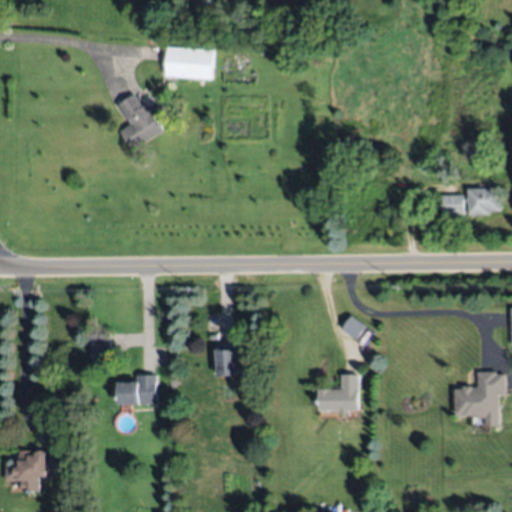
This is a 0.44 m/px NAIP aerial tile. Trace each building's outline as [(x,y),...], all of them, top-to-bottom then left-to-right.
[(202,0),(202,8),(192,7),(192,0),(202,0)] [(168,46),(214,49),(212,79),(166,76),(168,46)] [(134,150),(121,131),(131,124),(118,105),(135,93),(144,106),(146,104),(164,129),(134,150)] [(451,171),(437,170),(437,160),(451,160),(451,171)] [(501,188),(501,212),(489,212),(489,215),(468,215),(468,188),(501,188)] [(464,214),(442,214),(442,194),(464,194),(464,214)] [(367,325),(357,339),(344,329),(353,315),(367,325)] [(113,330),(113,358),(94,358),(95,329),(113,330)] [(218,375),(216,348),(236,346),(236,351),(248,350),(250,373),(218,375)] [(455,388),(479,388),(479,371),(496,370),(496,374),(506,374),(506,394),(500,394),(501,426),(486,426),(486,418),(479,418),(479,415),(456,416),(455,388)] [(359,373),(359,410),(319,410),(319,387),(342,387),(342,373),(359,373)] [(156,404),(139,404),(138,403),(119,403),(118,380),(136,380),(136,375),(156,374),(156,404)] [(71,453),(69,478),(41,477),(40,492),(22,491),(22,482),(6,481),(7,464),(19,465),(19,449),(31,450),(31,451),(71,453)]
